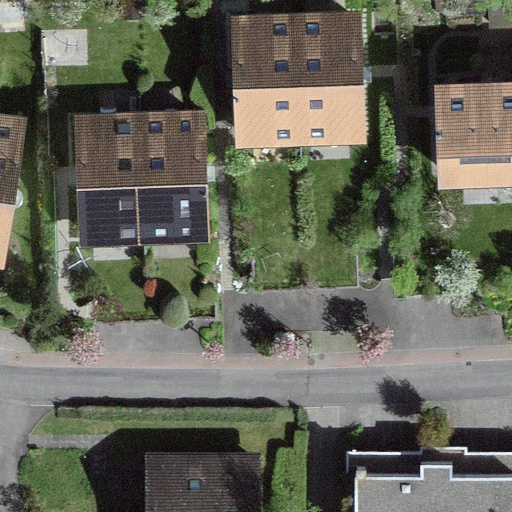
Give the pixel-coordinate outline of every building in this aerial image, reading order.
[(365,21),(299,22),(301,143),(368,141),(365,21)] [(242,144),(301,143),(299,22),(240,23),(242,144)] [(447,182),(511,179),(511,82),(444,85),(447,182)] [(201,115),(140,117),(143,242),(204,240),(201,115)] [(84,244),(143,242),(140,117),(80,119),(84,244)] [(35,123),(0,118),(0,269),(12,272),(35,123)] [(262,511),(263,460),(154,460),(153,511),(262,511)] [(422,480),(363,481),(363,511),(511,511),(511,481),(459,482),(459,461),(422,462),(422,480)]
